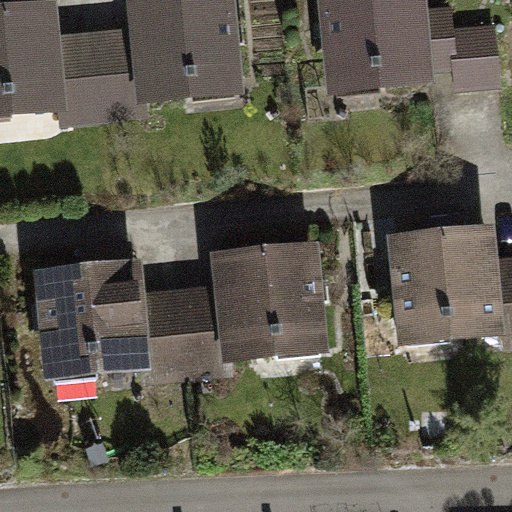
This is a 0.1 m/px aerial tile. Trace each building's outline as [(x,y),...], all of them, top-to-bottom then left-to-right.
[(245,89),(235,0),(131,0),(134,26),(96,30),(105,125),(151,121),(149,98),(245,89)] [(431,0),(328,0),(335,89),(452,81),(453,95),(504,92),(500,30),(434,35),(431,0)] [(60,13),(0,18),(0,115),(63,110),(64,129),(105,125),(96,30),(62,34),(60,13)] [(511,300),(504,229),(390,241),(402,355),(511,342),(511,300)] [(187,369),(328,361),(322,250),(212,257),(215,295),(183,297),(187,369)] [(46,377),(187,369),(183,297),(150,299),(149,270),(40,277),(46,377)]
